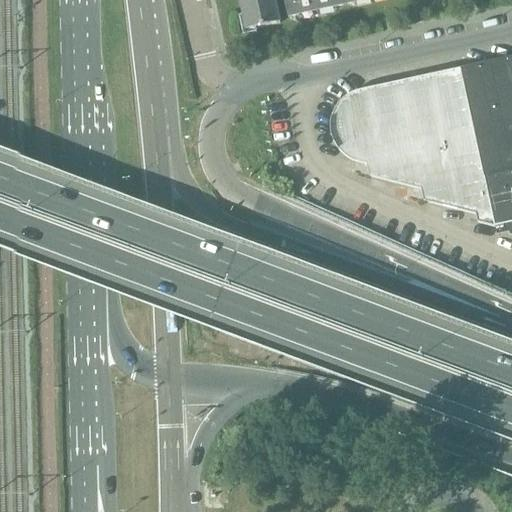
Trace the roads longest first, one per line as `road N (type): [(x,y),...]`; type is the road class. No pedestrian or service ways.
road 1 (motorway): [(0,222),(511,413)]
road 2 (motorway): [(511,367),(0,178)]
road 3 (motorway): [(502,319),(223,182),(209,150),(212,128),(237,86)]
road 4 (motorway): [(502,319),(228,224),(186,191),(155,134)]
road 5 (primary): [(78,0),(79,290)]
road 6 (residential): [(237,86),(511,31)]
road 7 (primary): [(169,385),(155,134)]
road 8 (motorway): [(278,386),(511,460)]
road 9 (primary): [(79,290),(82,463)]
road 10 (motorway): [(171,499),(216,416),(278,386)]
road 11 (primary): [(155,134),(138,0)]
road 12 (motorway): [(79,290),(133,366),(169,385)]
